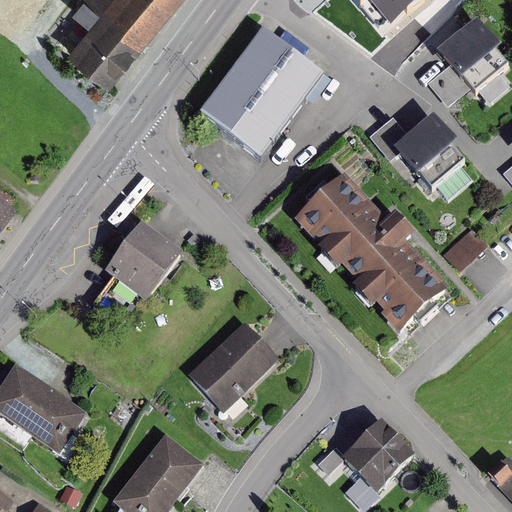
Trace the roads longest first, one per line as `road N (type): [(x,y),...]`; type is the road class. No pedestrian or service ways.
road 1 (residential): [(123,134),(359,373)]
road 2 (secondary): [(123,134),(0,302)]
road 3 (residential): [(359,373),(485,511)]
road 4 (residential): [(359,373),(241,511)]
road 5 (secondary): [(225,0),(123,134)]
